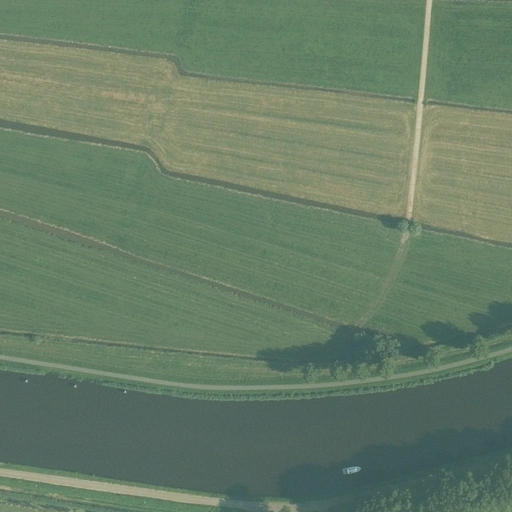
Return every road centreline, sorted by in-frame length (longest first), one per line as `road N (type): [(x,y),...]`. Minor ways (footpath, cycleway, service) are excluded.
road 1 (unclassified): [(0,474),(293,509),(511,457)]
road 2 (track): [(351,333),(382,290),(407,228),(428,0)]
